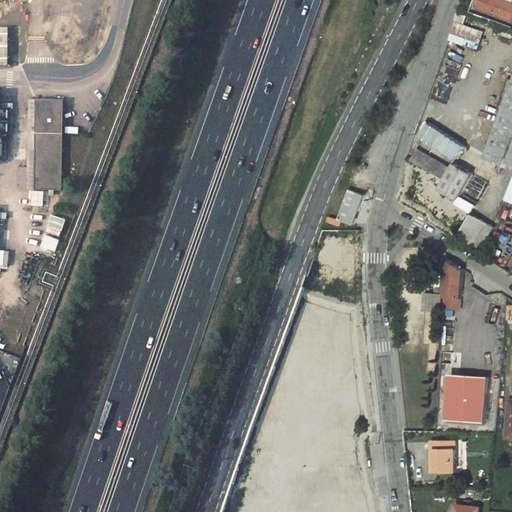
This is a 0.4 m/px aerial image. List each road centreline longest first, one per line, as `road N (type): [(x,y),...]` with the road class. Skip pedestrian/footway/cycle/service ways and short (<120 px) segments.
road 1 (secondary): [(419,0),(319,187),(206,511)]
road 2 (motorway): [(261,0),(82,511)]
road 3 (motorway): [(121,511),(300,0)]
road 4 (unclassified): [(399,511),(375,307),(373,209)]
road 5 (unclassified): [(373,209),(450,0)]
road 6 (unclassified): [(124,0),(104,63),(88,74),(0,75)]
road 7 (unclassified): [(511,287),(416,225),(373,209)]
road 8 (unknown): [(413,101),(442,111),(465,108),(496,30)]
